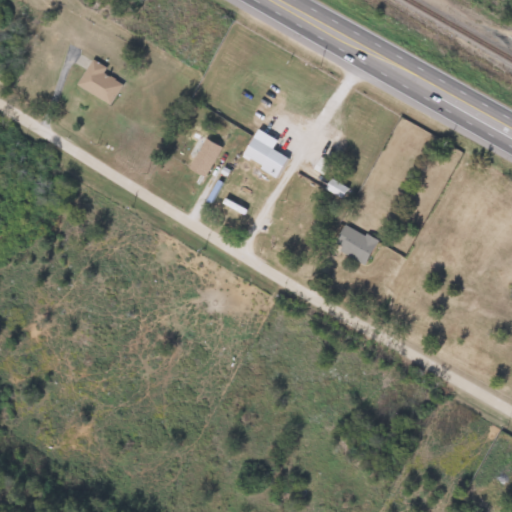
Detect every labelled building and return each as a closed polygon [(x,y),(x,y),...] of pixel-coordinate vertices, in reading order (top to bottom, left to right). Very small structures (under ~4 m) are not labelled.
[(75,85),(109,105),(121,83),(102,72),(106,66),(91,58),(75,85)] [(271,148),(251,137),(241,155),(262,166),(271,148)] [(221,148),(205,138),(186,167),(203,177),(221,148)] [(273,231),(294,247),(305,232),(284,216),(273,231)] [(365,264),(376,240),(343,224),(331,248),(365,264)]
